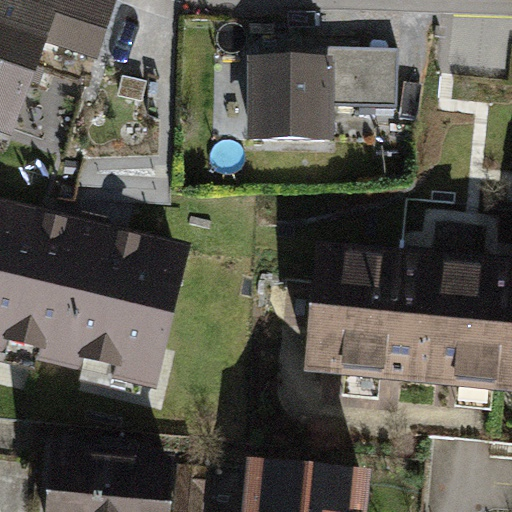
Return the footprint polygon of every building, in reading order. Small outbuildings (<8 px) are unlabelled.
[(0,0),(0,128),(13,134),(44,41),(96,59),(115,0),(0,0)] [(392,52),(249,50),(248,138),(335,139),(335,101),(392,102),(392,52)] [(193,241),(0,194),(0,349),(158,387),(193,241)] [(511,254),(310,239),(299,368),(511,387),(511,254)] [(163,511),(169,457),(46,442),(38,511),(163,511)] [(360,511),(366,467),(245,454),(238,511),(360,511)]
